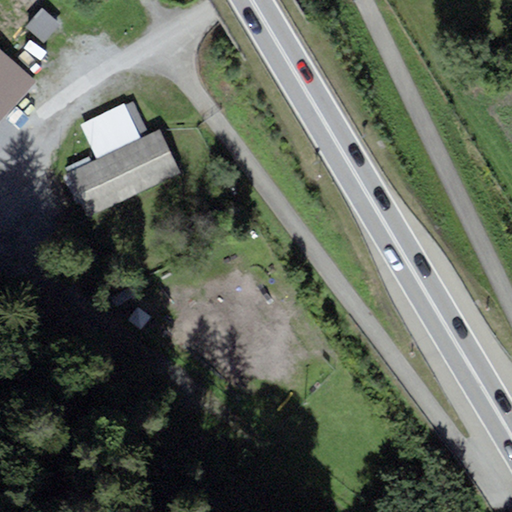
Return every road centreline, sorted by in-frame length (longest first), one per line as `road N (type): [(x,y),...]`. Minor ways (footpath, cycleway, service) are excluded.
road 1 (trunk): [(249,0),(511,446)]
road 2 (track): [(208,6),(78,93),(0,168)]
